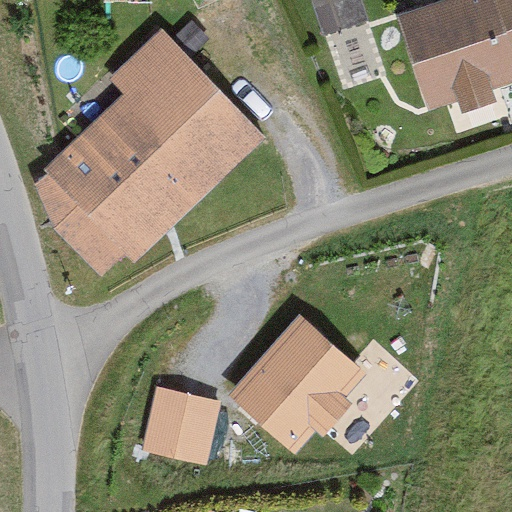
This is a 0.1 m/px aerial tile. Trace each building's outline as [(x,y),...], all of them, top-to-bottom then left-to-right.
[(366,0),(319,0),(326,25),(370,13),(366,0)] [(511,60),(493,0),(442,0),(396,15),(426,111),(511,83),(511,60)] [(261,135),(161,22),(105,71),(125,93),(23,182),(103,273),(261,135)] [(359,368),(301,317),(236,389),(296,442),(316,418),(323,425),(348,397),(340,390),(359,368)] [(215,400),(161,388),(149,443),(203,455),(215,400)]
